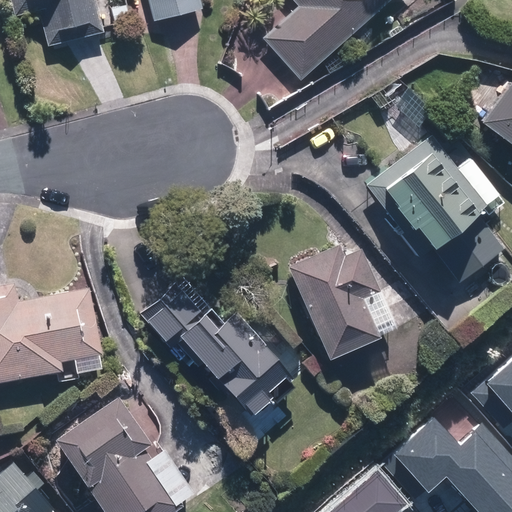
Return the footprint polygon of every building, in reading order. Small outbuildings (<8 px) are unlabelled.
[(15,0),(19,12),(45,6),(54,41),(102,28),(95,0),(15,0)] [(153,0),(158,17),(205,5),(203,0),(153,0)] [(268,36),(304,76),(389,0),(302,0),(305,3),(268,36)] [(412,84),(396,100),(422,125),(438,109),(412,84)] [(511,100),(496,89),(467,127),(511,160),(511,100)] [(356,187),(406,258),(473,211),(424,140),(356,187)] [(342,240),(293,263),(336,353),(384,330),(366,292),(383,284),(364,244),(347,252),(342,240)] [(181,277),(145,310),(168,336),(182,324),(259,407),(279,389),(275,385),(296,365),(242,306),(226,321),(212,305),(209,308),(181,277)] [(0,287),(0,378),(67,366),(65,356),(104,349),(92,286),(20,299),(17,284),(0,287)] [(167,511),(188,498),(149,439),(153,436),(122,394),(63,436),(95,479),(117,511),(167,511)] [(65,511),(42,478),(18,458),(0,472),(0,511),(65,511)]
